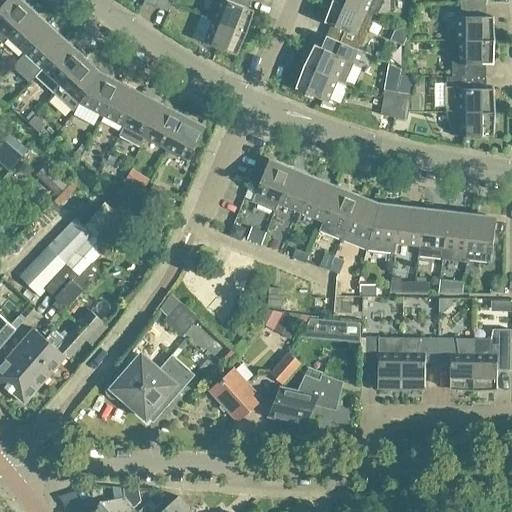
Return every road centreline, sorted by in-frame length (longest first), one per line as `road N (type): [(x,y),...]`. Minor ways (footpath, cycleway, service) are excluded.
road 1 (residential): [(369,466),(0,462)]
road 2 (tertiary): [(511,172),(386,152),(244,101)]
road 3 (residential): [(310,275),(189,224),(244,101)]
road 4 (tertiary): [(244,101),(81,0)]
road 5 (residential): [(369,466),(378,425),(400,413),(511,415)]
road 6 (residential): [(511,469),(369,466)]
